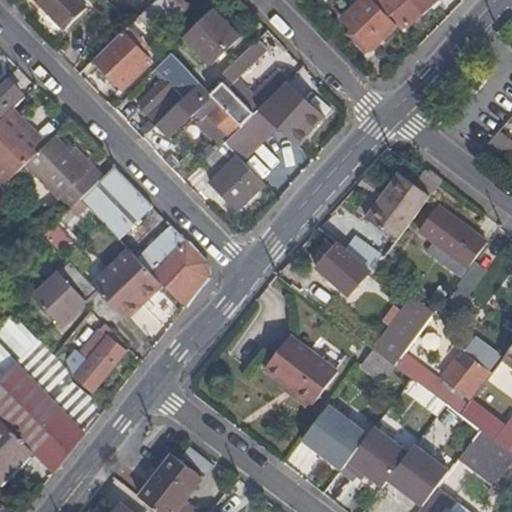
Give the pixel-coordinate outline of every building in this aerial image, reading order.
[(79,0),(35,0),(65,31),(89,9),(79,0)] [(169,0),(155,0),(136,19),(150,32),(176,7),(169,0)] [(394,22),(377,5),(371,0),(355,0),(339,16),(369,47),(394,22)] [(394,22),(402,31),(433,0),(382,0),(377,5),(394,22)] [(213,12),(185,38),(211,65),(238,38),(213,12)] [(122,32),(93,60),(123,90),(151,63),(122,32)] [(267,49),(258,39),(244,52),(205,90),(241,126),(253,114),(235,96),(231,92),(223,84),(224,82),(229,85),(239,76),(267,49)] [(171,55),(161,64),(169,73),(164,79),(138,104),(149,114),(157,123),(158,122),(169,112),(199,83),(190,74),(183,67),(171,55)] [(272,96),(287,81),(278,71),(262,86),(272,96)] [(0,114),(21,93),(7,78),(0,85),(0,114)] [(205,90),(199,83),(169,112),(158,122),(169,134),(189,114),(196,114),(202,121),(208,115),(229,137),(240,127),(205,90)] [(290,83),(263,112),(301,148),(329,120),(290,83)] [(11,109),(5,116),(26,137),(32,131),(11,109)] [(230,138),(229,137),(208,115),(202,121),(198,124),(221,146),(224,144),(230,138)] [(26,163),(46,145),(32,131),(26,137),(5,116),(0,120),(0,184),(2,187),(26,163)] [(263,150),(240,127),(230,138),(224,144),(233,152),(247,166),(263,150)] [(485,150),(500,161),(511,144),(511,140),(501,132),(485,150)] [(69,209),(79,198),(100,179),(57,134),(46,145),(26,163),(69,209)] [(233,152),(224,144),(221,146),(208,159),(216,167),(233,152)] [(243,164),(237,157),(209,182),(238,211),(264,185),(243,164)] [(79,198),(118,238),(151,205),(125,178),(113,166),(100,179),(79,198)] [(427,195),(400,174),(365,221),(393,241),(427,195)] [(38,214),(31,207),(26,202),(9,185),(0,194),(0,218),(17,236),(38,214)] [(26,202),(31,207),(35,202),(31,197),(26,202)] [(466,267),(484,242),(436,206),(417,231),(466,267)] [(170,223),(135,256),(152,274),(184,307),(208,276),(207,262),(170,223)] [(367,272),(336,246),(315,269),(346,296),(367,272)] [(61,323),(96,288),(69,261),(34,296),(61,323)] [(396,365),(433,315),(410,298),(373,348),(396,365)] [(156,301),(133,325),(146,338),(169,314),(156,301)] [(66,367),(55,356),(12,312),(0,324),(0,329),(92,424),(104,408),(72,383),(66,367)] [(92,424),(0,329),(0,419),(33,452),(53,473),(92,424)] [(123,341),(113,333),(110,330),(106,335),(108,337),(76,377),(93,391),(126,350),(120,345),(123,341)] [(338,371),(291,334),(264,368),(311,405),(338,371)] [(511,345),(502,358),(511,364),(511,345)] [(468,398),(488,374),(460,352),(441,376),(468,398)] [(432,435),(460,456),(479,430),(459,415),(451,409),(449,411),(426,393),(427,391),(426,390),(410,378),(398,394),(439,425),(432,435)] [(435,378),(426,390),(427,391),(448,406),(451,402),(454,405),(460,398),(435,378)] [(368,430),(328,401),(301,440),(340,468),(347,458),(368,430)] [(0,483),(0,484),(33,452),(0,419),(0,483)] [(368,430),(347,458),(384,485),(388,478),(410,448),(374,422),(368,430)] [(496,443),(507,451),(511,444),(511,425),(510,424),(496,443)] [(511,463),(511,455),(507,451),(496,443),(479,430),(460,456),(457,459),(494,487),(511,463)] [(410,448),(388,478),(423,504),(437,487),(449,470),(414,444),(410,448)] [(141,500),(156,511),(195,511),(196,510),(184,501),(202,478),(174,456),(141,500)] [(344,503),(355,479),(338,471),(326,494),(344,503)] [(423,504),(417,511),(469,511),(437,487),(423,504)]
